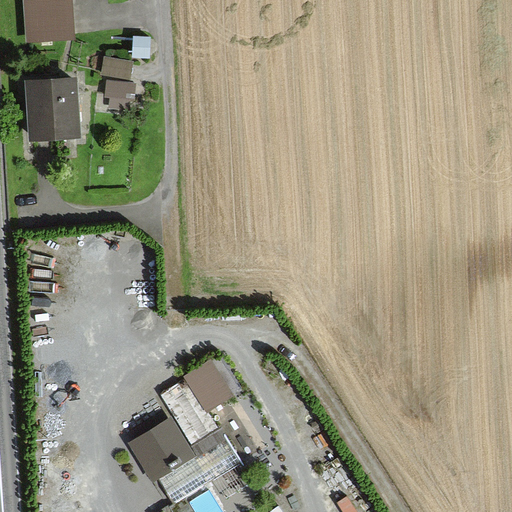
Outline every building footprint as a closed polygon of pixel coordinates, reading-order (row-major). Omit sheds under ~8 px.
[(24,0),(25,37),(68,36),(67,0),(24,0)] [(128,61),(104,58),(102,73),(125,76),(128,61)] [(25,77),(28,134),(75,132),(72,75),(25,77)] [(134,107),(136,83),(106,82),(104,105),(134,107)] [(218,397),(201,368),(163,389),(194,441),(217,425),(206,406),(218,397)] [(167,413),(129,436),(154,479),(161,475),(176,499),(240,461),(221,429),(188,449),(167,413)]
